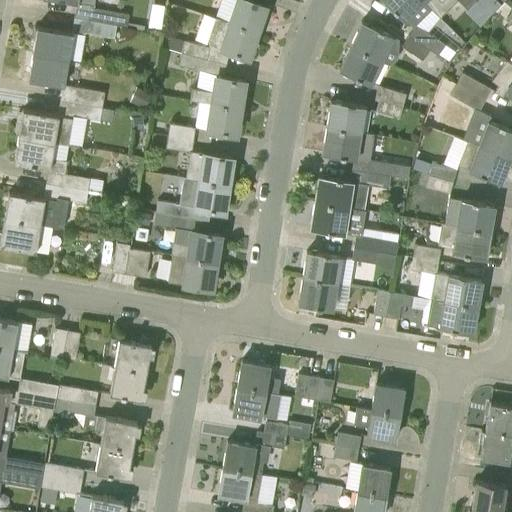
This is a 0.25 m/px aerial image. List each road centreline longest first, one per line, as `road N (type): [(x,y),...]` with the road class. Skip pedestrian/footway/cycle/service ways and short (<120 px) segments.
road 1 (residential): [(252,327),(296,67),(324,0)]
road 2 (residential): [(457,360),(252,327)]
road 3 (residential): [(198,318),(0,283)]
road 4 (residential): [(164,511),(198,318)]
road 5 (residential): [(430,511),(457,360)]
